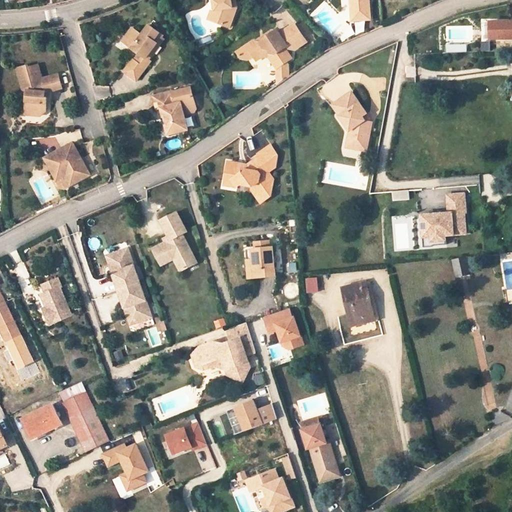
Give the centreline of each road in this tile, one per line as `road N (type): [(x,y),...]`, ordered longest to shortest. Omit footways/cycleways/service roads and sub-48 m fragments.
road 1 (residential): [(0,248),(87,199),(191,157),(333,58),(468,0)]
road 2 (unknown): [(399,71),(383,179),(409,187),(484,181),(511,193)]
road 3 (residential): [(511,429),(376,511)]
road 4 (residential): [(269,374),(315,511)]
road 5 (residential): [(96,135),(67,14)]
